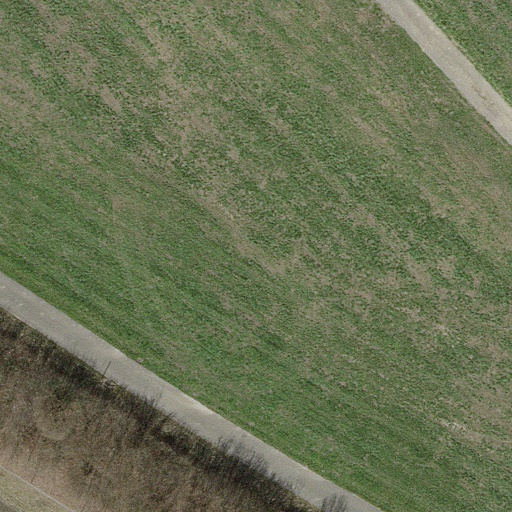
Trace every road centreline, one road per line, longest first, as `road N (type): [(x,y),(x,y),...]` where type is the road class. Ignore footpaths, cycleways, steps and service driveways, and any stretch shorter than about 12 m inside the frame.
road 1 (track): [(0,296),(100,365),(350,511)]
road 2 (track): [(394,0),(511,127)]
